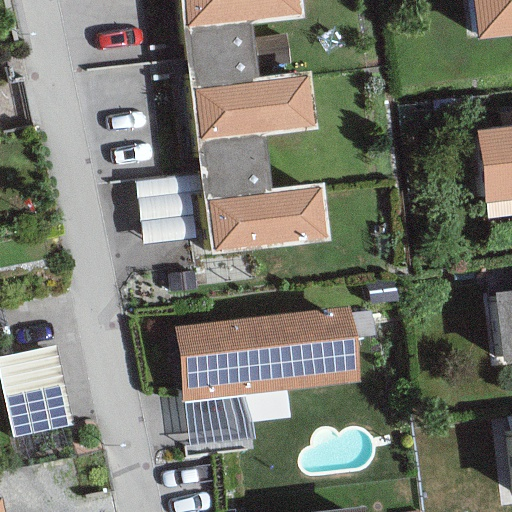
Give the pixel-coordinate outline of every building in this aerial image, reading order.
[(179,0),(182,29),(247,21),(302,16),(299,0),(179,0)] [(511,0),(472,0),(478,40),(511,35),(511,0)] [(247,21),(182,29),(189,88),(255,80),(247,21)] [(189,88),(195,144),(261,136),(317,129),(309,73),(255,80),(189,88)] [(511,127),(475,131),(483,203),(511,200),(511,127)] [(268,192),(261,136),(195,144),(202,200),(268,192)] [(268,192),(202,200),(208,256),(329,241),(323,186),(268,192)] [(511,290),(495,292),(502,363),(511,361),(511,290)] [(341,307),(169,328),(178,403),(350,383),(341,307)] [(54,347),(0,358),(0,392),(10,438),(71,425),(54,347)]
